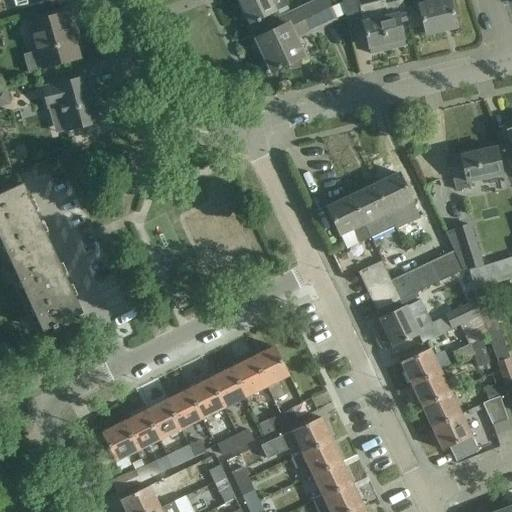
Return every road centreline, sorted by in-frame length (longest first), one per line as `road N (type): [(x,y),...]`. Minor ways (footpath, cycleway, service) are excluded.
road 1 (unclassified): [(246,127),(511,63)]
road 2 (residential): [(422,497),(313,272)]
road 3 (residential): [(119,366),(313,272)]
road 4 (residential): [(119,366),(40,180)]
road 5 (unclassified): [(246,127),(202,132),(175,118),(157,92),(131,0)]
road 6 (residential): [(313,272),(246,127)]
